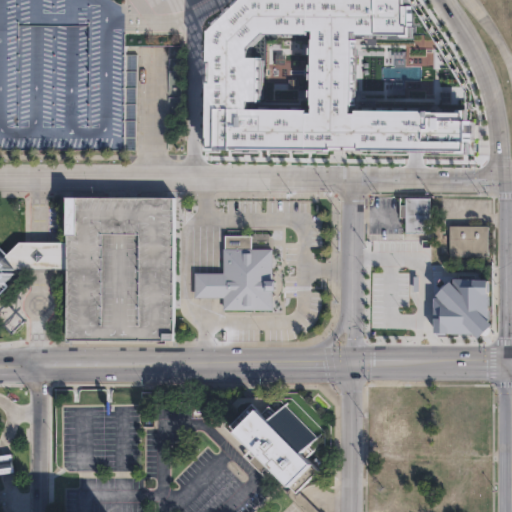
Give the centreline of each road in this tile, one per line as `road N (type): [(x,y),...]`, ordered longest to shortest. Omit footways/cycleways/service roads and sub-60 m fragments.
road 1 (secondary): [(511,179),(0,175)]
road 2 (residential): [(352,177),(350,511)]
road 3 (secondary): [(354,362),(40,364)]
road 4 (residential): [(216,0),(196,20),(198,176)]
road 5 (secondary): [(442,1),(475,53),(511,167)]
road 6 (secondary): [(511,361),(354,362)]
road 7 (residential): [(40,364),(37,511)]
